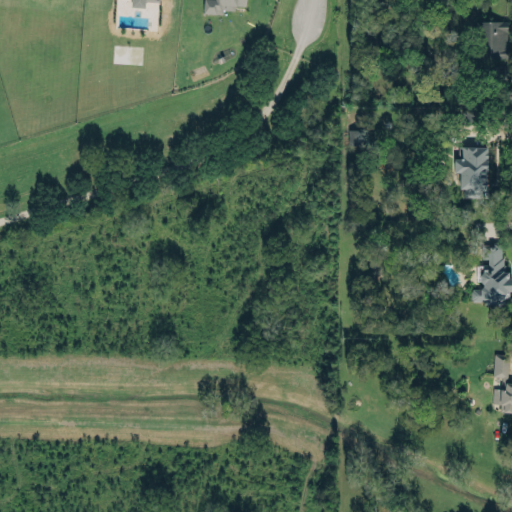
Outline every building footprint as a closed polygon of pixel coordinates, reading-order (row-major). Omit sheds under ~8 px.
[(246,5),(245,0),(202,0),(202,11),(223,12),(223,9),(234,9),(234,4),(246,5)] [(508,56),(506,19),(477,20),(479,57),(508,56)] [(492,64),(493,82),(508,81),(507,63),(492,64)] [(347,144),(356,144),(357,128),(348,128),(347,144)] [(458,196),(487,196),(486,143),(460,143),(460,154),(458,154),(458,196)] [(506,301),(505,241),(482,242),(483,265),(477,265),(477,287),(470,287),(470,302),(506,301)] [(511,351),(493,351),(492,375),(501,375),(501,387),(492,387),(491,402),(499,402),(499,410),(511,410),(511,382),(511,383),(511,351)]
